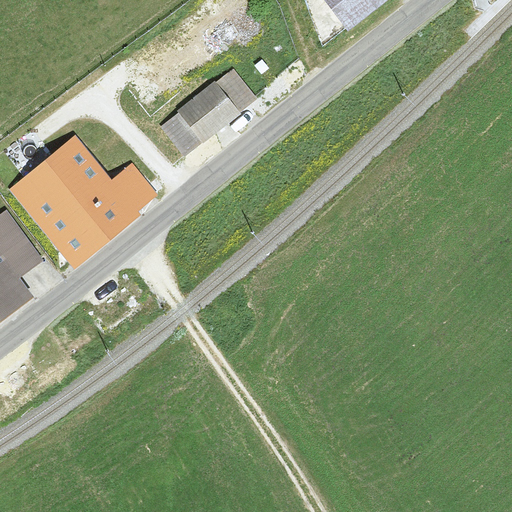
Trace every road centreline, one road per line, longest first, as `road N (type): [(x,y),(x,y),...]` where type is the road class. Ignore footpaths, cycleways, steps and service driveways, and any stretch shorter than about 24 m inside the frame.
road 1 (tertiary): [(0,345),(431,0)]
road 2 (track): [(136,239),(315,511)]
